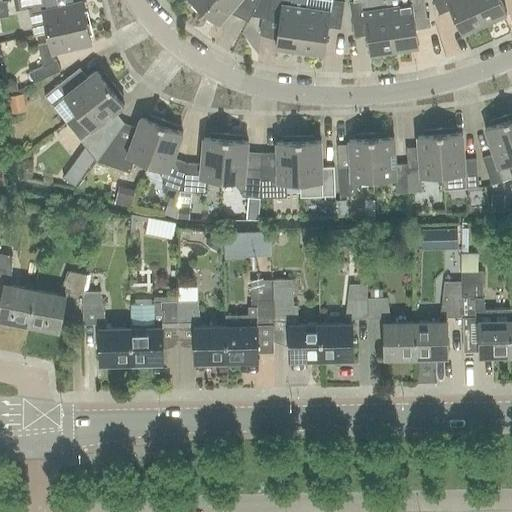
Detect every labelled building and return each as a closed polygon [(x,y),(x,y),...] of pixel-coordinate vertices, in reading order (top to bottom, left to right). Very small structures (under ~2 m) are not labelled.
[(87,23),(82,2),(47,10),(46,6),(45,0),(19,0),(21,10),(31,8),(34,23),(45,20),(48,32),(87,23)] [(211,0),(192,0),(203,10),(211,0)] [(249,21),(254,12),(259,0),(211,0),(203,10),(220,24),(230,12),(249,21)] [(301,50),(307,8),(291,6),(291,0),(259,0),(254,12),(268,14),(268,18),(280,20),(276,46),(301,50)] [(332,0),(331,12),(307,8),(301,50),(325,53),(329,27),(341,29),(345,1),(335,0),(332,0)] [(387,0),(358,0),(350,1),(354,29),(366,27),(370,53),(395,50),(388,8),(389,8),(387,0)] [(387,0),(389,8),(388,8),(395,50),(419,46),(415,19),(427,17),(424,0),(387,0)] [(485,23),(474,0),(433,0),(440,14),(451,9),(462,34),(485,23)] [(474,0),(485,23),(507,13),(501,0),(474,0)] [(56,59),(55,60),(53,53),(92,44),(87,23),(48,32),(50,42),(39,45),(44,65),(30,72),(35,83),(61,70),(56,59)] [(67,122),(115,84),(105,72),(101,75),(97,70),(75,87),(68,77),(45,95),(67,122)] [(10,78),(4,79),(6,92),(19,90),(18,83),(10,78)] [(115,136),(103,122),(125,105),(120,99),(124,96),(115,84),(67,122),(97,161),(115,136)] [(10,96),(12,113),(26,111),(23,94),(10,96)] [(148,163),(164,120),(149,114),(148,119),(141,117),(132,143),(115,136),(97,161),(130,172),(135,158),(148,163)] [(511,162),(511,136),(505,116),(490,121),(492,125),(485,127),(494,153),(483,157),(492,185),(511,177),(511,175),(508,163),(511,162)] [(174,158),(183,132),(177,129),(179,125),(164,120),(148,163),(160,167),(159,171),(162,177),(166,178),(163,184),(181,191),(188,163),(174,158)] [(456,132),(455,127),(440,129),(443,174),(457,173),(458,188),(479,187),(477,158),(465,159),(463,132),(456,132)] [(443,174),(440,129),(425,130),(425,135),(418,135),(420,162),(408,163),(409,191),(423,190),(422,175),(443,174)] [(223,180),(227,134),(211,132),(211,137),(204,136),(202,164),(188,163),(181,191),(191,192),(208,193),(209,178),(223,180)] [(396,164),(394,136),(387,137),(387,132),(372,133),(374,178),(395,177),(396,192),(409,191),(408,163),(396,164)] [(374,178),(372,133),(356,133),(357,138),(350,139),(351,166),(339,166),(340,195),(353,194),(352,189),(356,189),(361,183),(361,179),(374,178)] [(246,168),(249,140),(242,140),(242,135),(227,134),(223,180),(236,181),(236,184),(240,190),(244,190),(243,196),(249,197),(261,198),(262,169),(246,168)] [(300,182),(299,135),(284,136),(284,141),(277,141),(278,169),(262,169),(261,198),(287,197),(287,182),(300,182)] [(299,135),(300,182),(301,197),(323,196),(336,196),(335,167),(322,167),(322,140),(315,140),(315,135),(299,135)] [(189,215),(191,192),(181,191),(179,215),(189,215)] [(491,196),(492,211),(504,211),(504,195),(491,196)] [(260,209),(261,198),(249,198),(248,208),(260,209)] [(348,199),(338,200),(339,215),(349,214),(348,199)] [(152,217),(151,232),(178,235),(180,220),(152,217)] [(506,235),(506,223),(496,223),(496,236),(506,235)] [(460,226),(441,226),(442,247),(460,247),(460,226)] [(206,240),(218,248),(225,239),(213,231),(206,240)] [(225,233),(226,256),(251,255),(250,232),(225,233)] [(0,308),(0,318),(29,324),(36,290),(11,285),(12,281),(13,256),(0,253),(0,278),(6,280),(0,308)] [(511,320),(511,308),(485,309),(482,295),(482,271),(478,271),(478,253),(461,254),(461,281),(463,281),(463,316),(476,316),(476,321),(479,321),(480,355),(511,355),(511,320)] [(67,292),(83,295),(84,291),(87,274),(68,270),(61,290),(60,294),(36,290),(29,324),(60,330),(67,292)] [(258,321),(274,320),(273,279),(250,280),(251,325),(226,325),(227,360),(258,360),(258,321)] [(273,279),(273,299),(274,320),(290,320),(290,359),(322,359),(321,323),(299,324),(298,305),(294,305),(293,279),(273,279)] [(447,317),(463,316),(463,281),(461,281),(445,281),(443,296),(441,317),(441,321),(416,321),(417,357),(448,356),(447,317)] [(132,362),(132,327),(107,328),(107,324),(103,303),(101,291),(84,291),(83,295),(83,303),(84,324),(100,324),(101,363),(132,362)] [(352,319),(368,318),(368,297),(348,298),(346,319),(346,323),(321,323),(322,359),(353,358),(352,319)] [(417,357),(416,321),(391,322),(391,318),(388,297),(368,297),(368,318),(384,318),(385,357),(417,357)] [(163,322),(179,322),(178,301),(154,302),(154,303),(132,304),(132,327),(132,362),(164,362),(163,322)] [(227,360),(226,325),(202,326),(201,322),(198,301),(178,301),(179,322),(195,322),(196,361),(227,360)]
